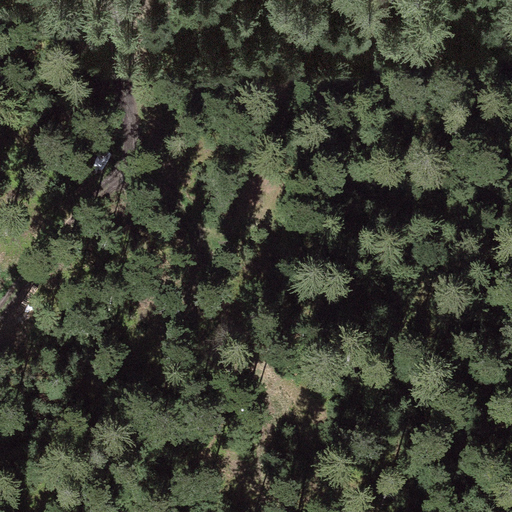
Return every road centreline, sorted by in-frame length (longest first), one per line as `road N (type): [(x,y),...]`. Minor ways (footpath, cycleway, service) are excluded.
road 1 (track): [(106,0),(144,160)]
road 2 (track): [(0,175),(126,107)]
